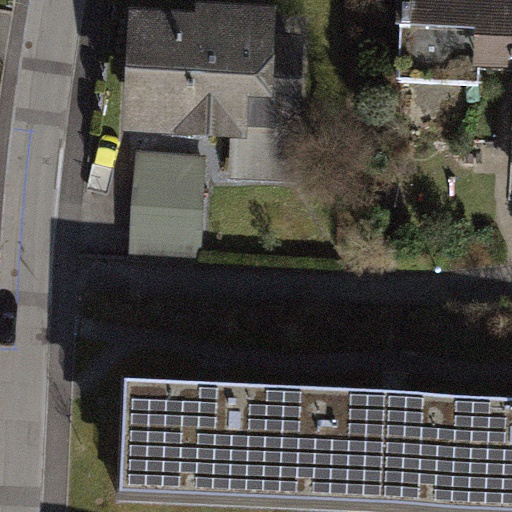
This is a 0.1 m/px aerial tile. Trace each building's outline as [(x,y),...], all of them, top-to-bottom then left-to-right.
[(511,0),(399,0),(397,89),(473,91),(474,74),(511,75),(510,140),(511,140),(511,0)] [(194,19),(129,16),(123,136),(233,141),(231,184),(296,187),(304,34),(274,32),(275,7),(194,3),(194,19)] [(208,162),(135,158),(130,263),(203,267),(208,162)] [(131,383),(126,491),(400,505),(406,394),(131,383)] [(511,400),(406,394),(400,505),(511,510),(511,400)]
